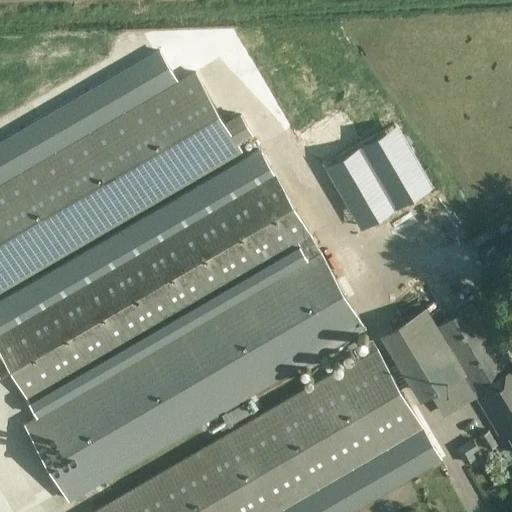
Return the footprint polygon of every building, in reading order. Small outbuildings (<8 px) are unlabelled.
[(225,63),(205,75),(228,112),(248,100),(225,63)] [(0,290),(242,150),(238,143),(253,134),(240,112),(225,121),(195,70),(0,182),(0,290)] [(68,498),(364,327),(274,172),(0,330),(0,350),(29,400),(299,243),(308,260),(25,424),(68,498)] [(431,318),(436,326),(435,327),(503,440),(510,436),(511,438),(511,368),(510,370),(471,305),(444,321),(439,312),(431,318)] [(358,357),(90,511),(272,511),(422,426),(371,339),(354,349),(358,357)] [(480,435),(487,449),(496,443),(489,430),(480,435)] [(373,511),(447,470),(427,435),(292,511),(373,511)]
